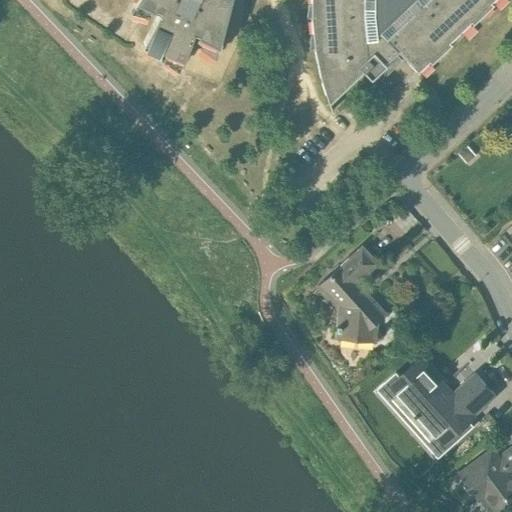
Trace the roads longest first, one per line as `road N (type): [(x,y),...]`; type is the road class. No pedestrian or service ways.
road 1 (residential): [(511,323),(482,268),(401,173)]
road 2 (unclassified): [(401,173),(511,68)]
road 3 (unclassified): [(305,255),(401,173)]
